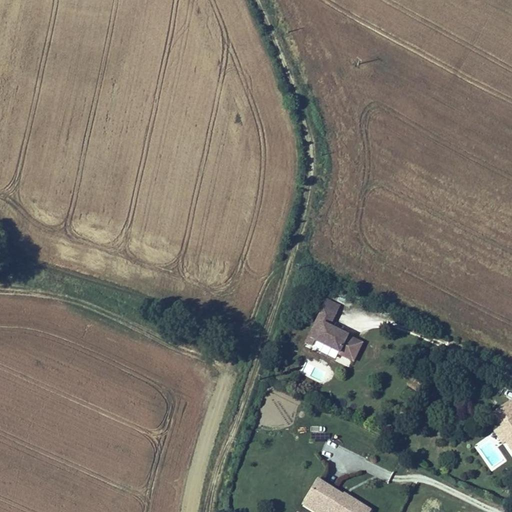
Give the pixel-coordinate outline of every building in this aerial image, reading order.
[(337,315),(321,307),(309,337),(317,341),(315,343),(341,354),(350,334),(333,325),(337,315)] [(317,341),(309,337),(305,347),(313,350),(315,343),(317,341)] [(511,420),(495,433),(504,445),(498,450),(511,468),(511,420)] [(495,433),(487,439),(496,451),(498,450),(504,445),(495,433)] [(357,511),(343,503),(340,508),(336,505),(338,502),(313,487),(301,507),(308,511),(312,511),(314,510),(318,511),(357,511)]
